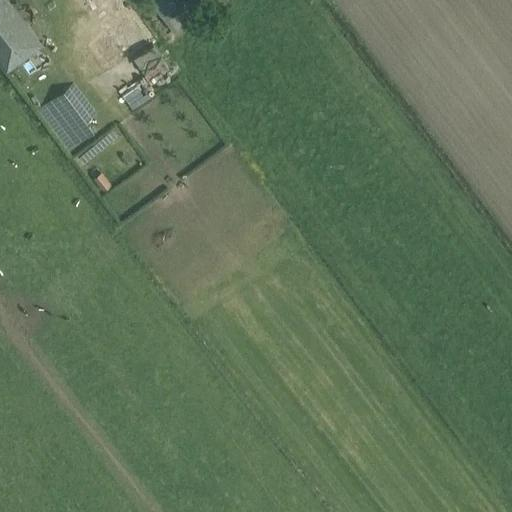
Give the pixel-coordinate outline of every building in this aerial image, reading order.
[(0,0),(0,50),(28,30),(5,0),(0,0)] [(32,0),(39,11),(55,0),(32,0)] [(162,14),(173,32),(206,12),(198,0),(186,0),(179,5),(178,3),(162,14)] [(136,16),(92,42),(107,68),(129,55),(138,71),(161,58),(150,39),(149,39),(136,16)] [(62,92),(37,109),(64,148),(89,131),(62,92)]
